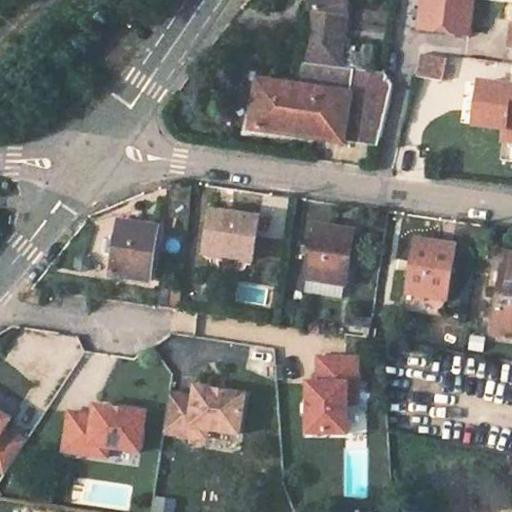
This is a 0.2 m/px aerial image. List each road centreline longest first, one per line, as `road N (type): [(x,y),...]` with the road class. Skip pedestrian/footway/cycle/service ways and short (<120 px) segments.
road 1 (residential): [(511,209),(120,147)]
road 2 (unknown): [(384,190),(407,34),(491,45)]
road 3 (residential): [(209,0),(132,106),(120,147)]
road 4 (residential): [(75,167),(0,279)]
